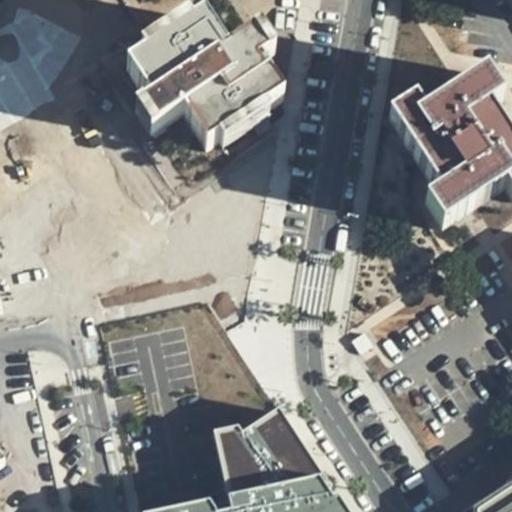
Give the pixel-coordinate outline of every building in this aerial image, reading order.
[(144,59),(139,62),(177,121),(184,117),(207,151),(219,143),(266,111),(282,100),(260,66),(269,61),(253,38),(228,54),(204,20),(191,27),(144,59)] [(144,59),(191,27),(187,22),(140,53),(144,59)] [(177,121),(139,62),(126,71),(148,105),(138,112),(154,136),(177,121)] [(511,132),(498,112),(492,115),(489,111),(501,102),(485,77),(422,118),(413,105),(387,123),(437,197),(425,206),(441,230),(503,190),(511,204),(511,203),(511,132)] [(266,111),(219,143),(222,149),(269,117),(266,111)] [(358,335),(346,343),(361,365),(373,357),(358,335)] [(235,431),(211,436),(227,502),(179,511),(340,511),(335,503),(329,504),(323,495),(328,493),(276,414),(239,437),(235,431)] [(482,506),(473,511),(511,511),(511,487),(506,492),(482,506)]
